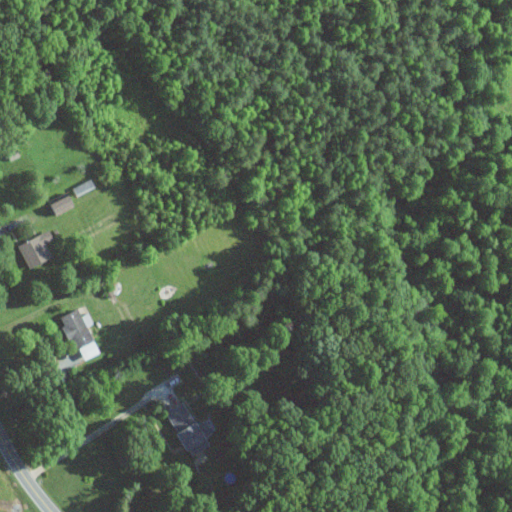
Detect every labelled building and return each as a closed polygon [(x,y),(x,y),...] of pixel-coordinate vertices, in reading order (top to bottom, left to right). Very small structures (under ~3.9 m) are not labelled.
[(73,187),(76,195),(93,190),(90,182),(73,187)] [(55,203),(58,214),(77,207),(74,196),(55,203)] [(29,269),(53,259),(46,244),(55,240),(51,231),(18,245),(29,269)] [(62,317),(84,362),(102,353),(89,327),(94,324),(90,314),(83,317),(79,309),(62,317)] [(187,402),(168,413),(193,457),(212,447),(187,402)]
